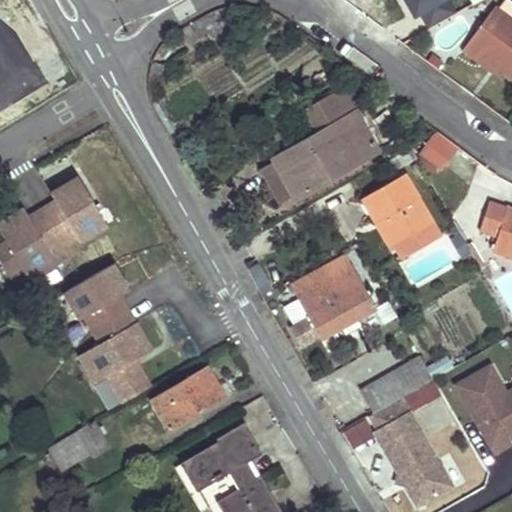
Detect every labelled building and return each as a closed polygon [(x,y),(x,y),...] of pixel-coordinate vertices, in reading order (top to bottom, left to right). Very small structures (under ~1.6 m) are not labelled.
[(511,80),(511,19),(494,7),(462,53),(488,72),(492,66),(505,75),(511,80)] [(501,81),(505,75),(492,66),(488,72),(501,81)] [(357,113),(363,110),(350,86),(339,92),(352,116),(357,113)] [(276,156),(278,161),(263,169),(281,202),(294,194),(298,199),(379,152),(357,113),(352,116),(339,92),(305,110),(317,133),(276,156)] [(417,154),(443,170),(459,144),(433,128),(417,154)] [(396,243),(433,222),(404,172),(360,197),(375,222),(382,217),(396,243)] [(53,201),(80,185),(76,177),(49,193),(53,201)] [(53,201),(40,209),(60,243),(73,236),(76,240),(103,224),(80,185),(53,201)] [(488,202),(477,230),(495,237),(489,252),(511,259),(511,208),(505,206),(505,208),(488,202)] [(22,209),(0,221),(0,234),(4,242),(8,248),(0,252),(0,264),(7,276),(20,268),(27,280),(54,264),(47,251),(60,243),(40,209),(26,217),(22,209)] [(382,217),(375,222),(390,247),(396,243),(382,217)] [(433,222),(396,243),(403,255),(440,234),(433,222)] [(112,238),(83,242),(85,260),(114,256),(112,238)] [(47,251),(54,264),(67,256),(60,243),(47,251)] [(375,309),(346,255),(291,285),(307,317),(290,327),(299,343),(317,333),(319,339),(375,309)] [(110,263),(102,268),(118,295),(126,291),(110,263)] [(83,316),(91,329),(126,309),(118,295),(102,268),(62,291),(78,318),(83,316)] [(114,388),(135,376),(127,363),(150,350),(126,309),(91,329),(99,342),(78,354),(95,382),(107,375),(114,388)] [(175,339),(184,359),(198,352),(188,333),(175,339)] [(511,372),(511,354),(505,342),(437,381),(451,403),(470,392),(472,396),(511,372)] [(433,380),(421,358),(362,391),(374,413),(406,395),(433,380)] [(218,386),(207,368),(151,400),(168,429),(224,397),(218,386)] [(114,388),(122,401),(148,385),(141,372),(135,376),(114,388)] [(231,393),(225,381),(218,386),(224,397),(231,393)] [(428,433),(406,395),(374,413),(395,450),(428,433)] [(349,445),(372,440),(368,417),(344,422),(349,445)] [(108,443),(95,421),(78,431),(91,452),(108,443)] [(259,452),(243,426),(219,439),(218,442),(183,463),(198,487),(207,483),(223,511),(281,511),(261,476),(255,479),(244,460),(259,452)]
